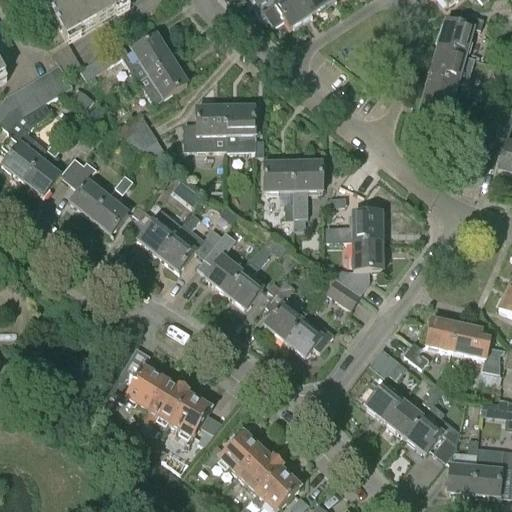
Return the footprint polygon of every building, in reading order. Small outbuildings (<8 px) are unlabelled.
[(122,0),(53,0),(42,7),(65,46),(128,10),(122,0)] [(313,19),(301,0),(287,0),(262,17),(272,32),(282,25),(289,35),(313,19)] [(335,0),(301,0),(313,19),(337,3),(335,0)] [(436,0),(445,11),(458,0),(436,0)] [(489,3),(486,0),(474,0),(481,9),(489,3)] [(444,25),(436,53),(463,61),(471,34),(478,36),(481,25),(461,20),(458,29),(444,25)] [(137,86),(171,65),(155,40),(127,58),(120,47),(78,74),(85,86),(120,63),(131,80),(119,87),(123,94),(135,88),(137,86)] [(436,53),(428,81),(456,89),(466,92),(474,65),(463,62),(463,61),(436,53)] [(489,78),(492,69),(476,64),(473,73),(489,78)] [(186,90),(171,65),(137,86),(153,111),(161,105),(186,90)] [(58,70),(47,76),(61,99),(71,93),(65,83),(58,70)] [(61,99),(47,76),(37,82),(51,105),(61,99)] [(428,81),(420,109),(449,117),(456,89),(428,81)] [(51,105),(37,82),(27,88),(40,111),(44,109),(51,105)] [(27,88),(17,94),(30,117),(40,111),(27,88)] [(484,96),(468,92),(466,101),(481,105),(484,96)] [(94,106),(76,93),(67,105),(84,119),(94,106)] [(17,94),(7,100),(13,110),(20,123),(30,117),(17,94)] [(7,100),(5,101),(2,103),(3,104),(0,107),(0,126),(13,110),(7,100)] [(20,123),(6,137),(8,142),(0,151),(0,154),(8,161),(0,170),(21,186),(38,164),(45,156),(25,139),(33,130),(50,120),(44,109),(40,111),(30,117),(20,123)] [(449,117),(420,109),(412,137),(441,145),(449,117)] [(20,123),(13,110),(0,126),(0,132),(6,137),(20,123)] [(224,113),(224,143),(254,142),(253,112),(224,113)] [(224,143),(224,113),(195,113),(195,134),(183,134),(184,156),(225,156),(224,143)] [(511,123),(511,120),(501,117),(494,141),(506,144),(511,123)] [(125,146),(148,132),(140,119),(111,137),(125,146)] [(479,125),(473,146),(486,150),(492,129),(479,125)] [(156,145),(148,132),(125,146),(139,155),(156,145)] [(64,149),(56,143),(46,156),(54,162),(64,149)] [(162,154),(156,145),(139,155),(152,162),(162,154)] [(457,159),(460,150),(444,145),(442,154),(457,159)] [(263,146),(253,146),(253,163),(263,162),(263,146)] [(511,180),(511,149),(504,147),(496,176),(511,180)] [(74,163),(59,181),(58,182),(68,189),(83,170),(74,163)] [(38,164),(21,186),(41,203),(58,182),(59,181),(38,164)] [(87,166),(83,170),(68,189),(77,197),(86,186),(96,174),(87,166)] [(291,168),(262,169),(263,199),(278,198),(292,198),(291,168)] [(292,227),(292,236),(303,236),(303,223),(305,223),(305,198),(321,198),(321,168),(291,168),(292,198),(292,211),(292,227)] [(124,181),(113,193),(121,200),(132,187),(124,181)] [(86,186),(77,197),(68,208),(89,224),(106,202),(86,186)] [(106,202),(89,224),(109,241),(127,219),(117,211),(107,202),(106,202)] [(328,213),(344,213),(344,203),(328,203),(328,213)] [(137,224),(144,216),(138,211),(131,219),(137,224)] [(292,227),(292,211),(283,211),(283,227),(292,227)] [(153,223),(136,245),(156,262),(174,240),(181,232),(160,215),(153,223)] [(144,216),(137,224),(144,230),(150,221),(144,216)] [(174,240),(156,262),(176,278),(193,257),(203,265),(218,246),(208,238),(201,247),(189,237),(199,225),(191,218),(181,231),(174,240)] [(351,248),(381,248),(381,218),(351,218),(351,248)] [(324,248),(335,248),(335,233),(324,233),(324,248)] [(223,240),(218,246),(203,265),(196,274),(205,281),(203,283),(224,299),(241,278),(221,262),(233,247),(223,240)] [(381,248),(351,248),(351,277),(340,277),(336,274),(330,282),(334,284),(359,302),(369,288),(368,277),(381,277),(381,248)] [(264,249),(241,278),(224,299),(244,316),(262,294),(250,284),(267,262),(265,261),(271,255),(264,249)] [(359,302),(334,284),(324,299),(350,316),(359,302)] [(278,292),(271,300),(263,311),(273,319),(263,331),(283,347),(305,320),(286,304),(294,293),(284,285),(278,292)] [(271,300),(278,292),(272,287),(265,296),(271,300)] [(511,293),(508,291),(497,315),(511,322),(511,293)] [(305,320),(283,347),(303,364),(312,353),(318,358),(332,341),(305,320)] [(449,358),(455,330),(430,325),(424,352),(449,358)] [(455,330),(449,358),(483,365),(480,377),(481,377),(498,381),(498,361),(503,357),(504,356),(487,353),(488,346),(479,344),(481,336),(455,330)] [(412,348),(410,351),(402,361),(420,374),(426,366),(417,359),(420,354),(412,348)] [(511,373),(511,349),(507,354),(503,372),(511,373)] [(396,386),(405,374),(397,367),(387,380),(396,386)] [(147,417),(165,387),(142,373),(138,380),(125,372),(107,400),(121,409),(125,403),(147,417)] [(165,387),(147,417),(140,427),(150,433),(156,423),(169,430),(187,401),(185,400),(187,396),(178,390),(176,394),(165,387)] [(425,397),(428,399),(421,408),(430,414),(443,397),(432,388),(425,397)] [(384,428),(401,406),(381,390),(363,412),(384,428)] [(187,401),(169,430),(192,444),(210,415),(187,401)] [(421,422),(401,406),(384,428),(403,444),(421,422)] [(433,432),(421,422),(403,444),(424,461),(438,443),(442,446),(431,459),(444,469),(454,457),(458,438),(440,423),(433,432)] [(127,446),(132,439),(126,434),(120,441),(127,446)] [(236,482),(261,457),(241,438),(217,463),(236,482)] [(142,446),(132,439),(127,446),(137,453),(142,446)] [(111,454),(124,465),(133,455),(120,444),(111,454)] [(471,502),(476,454),(477,446),(467,445),(465,473),(448,471),(446,499),(471,502)] [(160,466),(161,465),(165,457),(156,452),(151,459),(160,466)] [(511,457),(476,454),(471,502),(497,504),(500,476),(508,473),(511,473),(511,457)] [(122,488),(136,499),(157,472),(137,456),(126,469),(134,475),(122,488)] [(269,465),(261,457),(236,482),(255,500),(279,475),(278,474),(281,470),(273,462),(269,465)] [(280,511),(299,494),(279,475),(255,500),(267,511),(280,511)] [(215,505),(220,499),(212,493),(207,499),(215,505)] [(228,505),(220,499),(215,505),(223,511),(228,505)]
